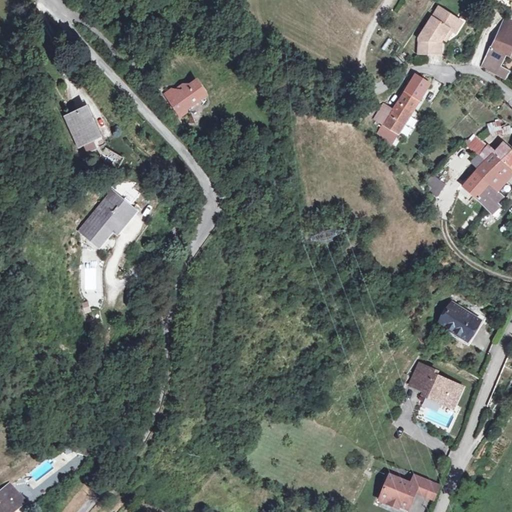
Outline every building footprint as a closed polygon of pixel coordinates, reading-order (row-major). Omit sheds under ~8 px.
[(511,0),(497,0),(511,8),(511,0)] [(439,8),(433,18),(438,21),(444,11),(439,8)] [(433,18),(420,42),(442,42),(450,30),(456,33),(463,23),(444,11),(438,21),(433,18)] [(511,22),(505,20),(493,49),(507,55),(511,56),(511,29),(511,26),(511,22)] [(420,42),(419,55),(441,55),(442,42),(420,42)] [(507,55),(493,49),(491,48),(482,67),(505,79),(509,72),(501,67),(507,55)] [(399,135),(407,123),(431,85),(416,76),(394,111),(385,105),(375,121),(384,126),(379,134),(392,146),(399,135)] [(172,88),(165,93),(181,116),(188,111),(187,109),(193,104),(191,102),(205,92),(197,81),(186,88),(184,84),(174,91),(172,88)] [(88,143),(101,138),(88,109),(67,119),(80,147),(88,143)] [(492,137),(503,134),(502,129),(499,122),(489,125),(492,137)] [(413,127),(407,123),(399,135),(406,139),(413,127)] [(471,135),(460,125),(454,131),(464,141),(471,135)] [(502,129),(503,134),(504,136),(511,134),(511,130),(511,127),(502,129)] [(468,147),(479,156),(487,146),(476,137),(468,147)] [(104,146),(101,138),(88,143),(92,152),(104,146)] [(479,156),(486,163),(493,156),(510,170),(511,167),(511,150),(504,144),(495,153),(487,146),(479,156)] [(124,161),(104,152),(101,159),(121,168),(124,161)] [(472,164),(479,171),(486,163),(479,156),(472,164)] [(479,171),(476,174),(490,185),(493,189),(502,178),(510,170),(493,156),(486,163),(479,171)] [(502,178),(493,189),(498,192),(507,182),(511,176),(511,171),(510,170),(502,178)] [(490,185),(476,174),(465,186),(477,199),(490,185)] [(446,184),(432,176),(426,185),(434,189),(431,193),(438,197),(446,184)] [(493,189),(490,185),(477,199),(490,211),(498,219),(505,211),(495,202),(501,195),(498,192),(493,189)] [(132,205),(141,194),(134,188),(125,199),(132,205)] [(126,215),(131,208),(113,193),(82,232),(100,246),(114,229),(112,228),(115,224),(122,229),(131,218),(126,215)] [(136,212),(131,208),(126,215),(131,218),(136,212)] [(114,229),(119,233),(122,229),(115,224),(112,228),(114,229)] [(466,241),(460,248),(466,255),(473,247),(466,241)] [(86,243),(84,250),(93,253),(95,246),(86,243)] [(83,304),(86,313),(92,312),(89,303),(83,304)] [(482,321),(453,303),(440,325),(469,342),(482,321)] [(410,384),(415,386),(424,367),(419,365),(410,384)] [(424,367),(415,386),(427,392),(426,396),(454,409),(463,389),(434,376),(435,373),(424,367)] [(19,451),(8,459),(13,467),(25,458),(19,451)] [(426,497),(433,482),(416,475),(413,484),(391,475),(383,496),(392,500),(390,505),(400,509),(401,507),(410,510),(417,493),(426,497)] [(441,485),(433,482),(426,497),(435,500),(441,485)] [(10,488),(0,496),(0,511),(12,511),(23,503),(10,488)] [(392,500),(383,496),(381,501),(390,505),(392,500)]
